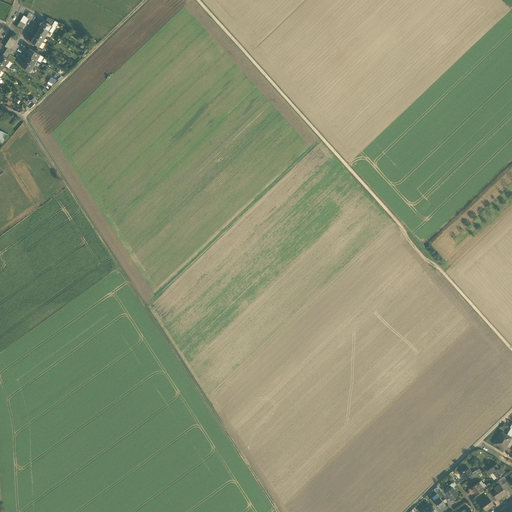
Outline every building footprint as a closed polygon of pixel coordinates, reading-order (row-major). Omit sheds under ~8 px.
[(55,21),(48,18),(45,22),(52,26),(55,21)] [(45,22),(44,21),(41,26),(49,31),(52,26),(45,22)] [(49,31),(41,26),(38,32),(45,36),(49,31)] [(45,36),(38,32),(34,37),(42,42),(45,36)] [(42,42),(34,37),(31,42),(39,47),(42,42)] [(40,55),(30,49),(28,51),(30,53),(29,55),(37,60),(40,55)] [(2,56),(2,55),(0,57),(0,61),(5,66),(9,61),(7,59),(2,56)] [(29,55),(28,55),(25,61),(33,66),(37,60),(29,55)] [(33,66),(25,61),(21,67),(29,72),(33,66)] [(0,129),(0,140),(4,142),(8,134),(0,129)] [(507,436),(502,433),(494,444),(504,450),(511,440),(511,439),(511,438),(507,436)] [(496,465),(487,472),(490,475),(493,473),(497,478),(500,476),(500,477),(501,476),(505,473),(501,467),(499,469),(496,465)] [(468,468),(461,474),(465,480),(471,475),(472,474),(468,468)] [(460,483),(452,472),(449,475),(457,486),(460,483)] [(479,483),(471,489),(475,494),(480,491),(483,489),(482,489),(479,483)] [(446,493),(439,484),(437,486),(445,497),(447,495),(445,493),(446,493)] [(499,485),(493,489),(496,493),(493,495),(497,500),(498,501),(506,495),(501,487),(499,485)] [(446,493),(445,493),(447,495),(451,501),(459,496),(453,488),(446,493)] [(445,505),(440,498),(435,501),(434,501),(436,503),(440,509),(445,505)] [(487,498),(481,503),(484,507),(483,508),(486,511),(493,506),(491,503),(488,498),(487,498)]
